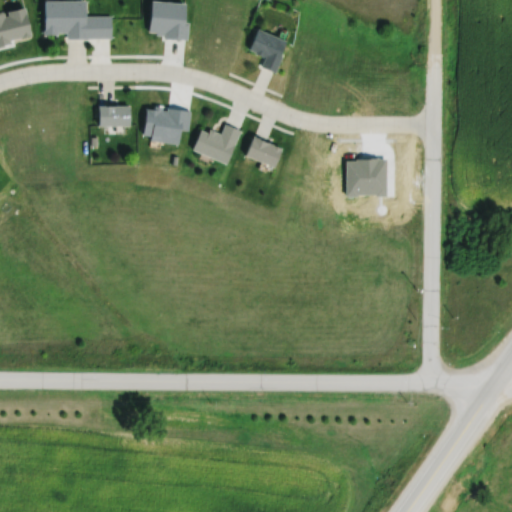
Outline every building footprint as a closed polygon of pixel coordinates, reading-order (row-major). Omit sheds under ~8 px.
[(45,2),(45,40),(87,40),(87,2),(45,2)] [(257,27),(286,40),(279,55),(281,57),(275,70),(261,64),(265,56),(263,55),(262,57),(247,49),(257,27)] [(130,127),(130,108),(99,108),(99,127),(130,127)] [(200,128),(208,132),(209,129),(220,133),(224,124),(240,131),(235,144),(232,145),(225,163),(191,149),(200,128)] [(253,136),(281,147),(274,167),(245,155),(253,136)] [(344,160),(355,160),(355,159),(370,159),(370,158),(381,158),(381,159),(384,159),(384,187),(386,188),(386,195),(376,195),(376,193),(356,193),(356,196),(345,196),(344,160)]
